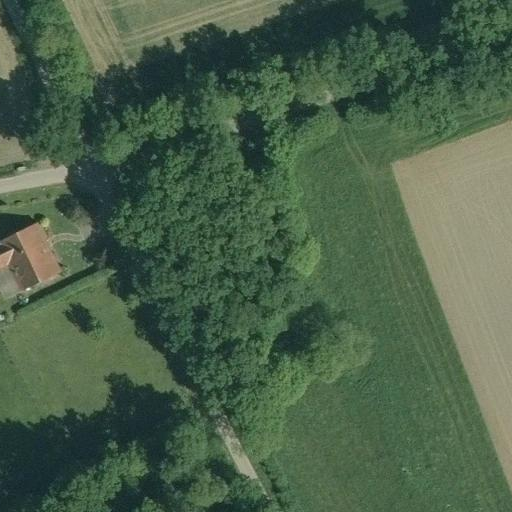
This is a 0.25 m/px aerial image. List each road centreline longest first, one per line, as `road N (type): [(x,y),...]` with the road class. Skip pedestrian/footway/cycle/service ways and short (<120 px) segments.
road 1 (unclassified): [(511,34),(92,171)]
road 2 (unclassified): [(92,171),(264,511)]
road 3 (unclassified): [(92,171),(10,0)]
